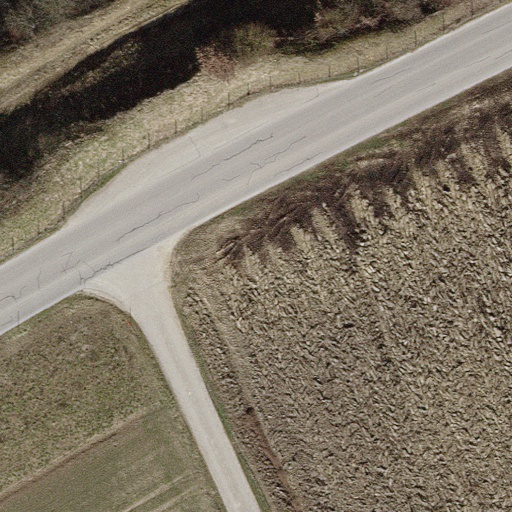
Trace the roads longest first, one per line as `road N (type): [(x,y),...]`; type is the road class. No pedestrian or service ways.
road 1 (tertiary): [(0,300),(119,229),(511,35)]
road 2 (track): [(119,229),(247,511)]
